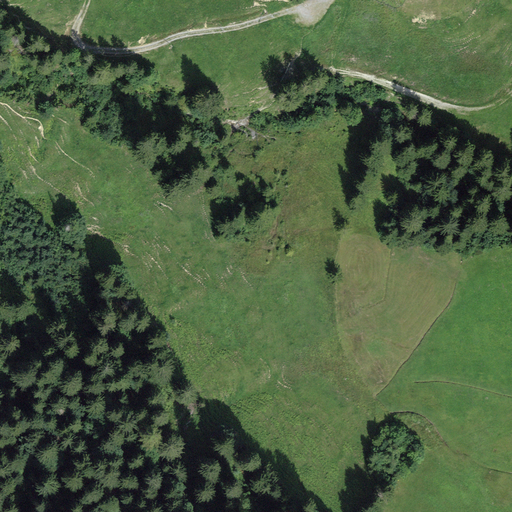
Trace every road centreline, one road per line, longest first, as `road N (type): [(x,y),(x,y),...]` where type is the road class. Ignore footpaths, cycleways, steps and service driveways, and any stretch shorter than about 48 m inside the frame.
road 1 (track): [(308,3),(225,30),(95,52),(76,41),(87,0)]
road 2 (track): [(297,72),(347,73),(454,107),(483,108),(511,89)]
